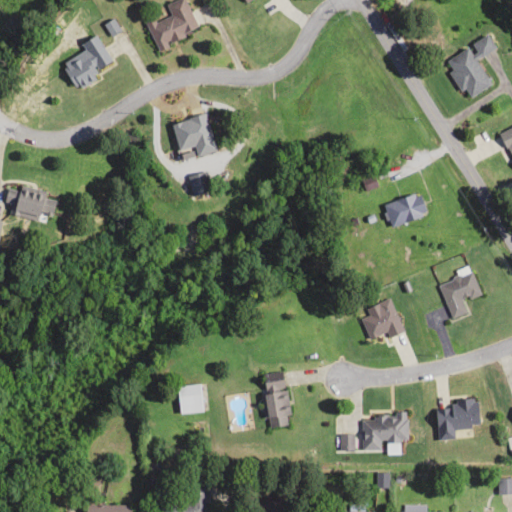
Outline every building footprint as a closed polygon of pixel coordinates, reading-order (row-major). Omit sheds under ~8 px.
[(154,47),(197,30),(184,0),(171,0),(164,3),(167,12),(144,21),(154,47)] [(464,98),(489,83),(474,59),(493,48),(485,34),(441,60),(464,98)] [(59,63),(73,86),(110,63),(103,51),(95,56),(88,45),(59,63)] [(202,113),(169,122),(175,148),(191,145),(193,154),(211,149),(202,113)] [(511,160),(511,124),(497,132),(511,160)] [(187,173),(188,191),(204,191),(203,172),(187,173)] [(36,220),(43,191),(7,181),(2,200),(9,201),(6,212),(36,220)] [(423,213),(416,191),(380,203),(388,225),(423,213)] [(449,318),(465,311),(460,301),(478,293),(469,270),(435,284),(449,318)] [(367,314),(359,318),(367,338),(385,331),(386,336),(401,330),(388,297),(364,306),(367,314)] [(281,372),(258,375),(266,427),(289,424),(281,372)] [(200,412),(199,384),(176,385),(176,412),(200,412)] [(433,407),(435,439),(453,438),(453,428),(477,427),(475,397),(453,398),(454,405),(433,407)] [(378,441),(405,440),(405,412),(360,413),(360,449),(379,449),(378,441)] [(203,511),(203,502),(207,502),(207,484),(191,484),(191,502),(161,503),(161,511),(203,511)] [(261,511),(289,511),(290,492),(262,491),(261,511)]
